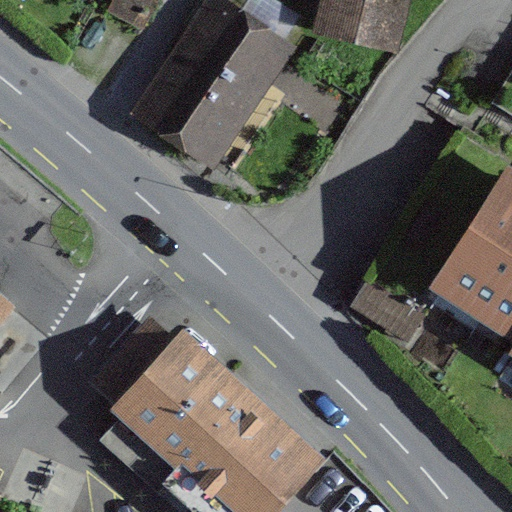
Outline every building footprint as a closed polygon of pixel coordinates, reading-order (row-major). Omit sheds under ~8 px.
[(109,0),(106,8),(143,27),(156,0),(109,0)] [(214,166),(297,44),(231,0),(201,0),(128,107),(214,166)] [(407,0),(317,0),(311,25),(397,45),(407,0)] [(433,279),(485,312),(511,270),(511,158),(433,279)] [(511,270),(485,312),(511,329),(511,270)] [(424,315),(370,277),(351,304),(405,342),(424,315)] [(15,297),(0,284),(0,392),(2,394),(48,339),(8,306),(15,297)] [(181,320),(173,329),(152,310),(91,378),(112,397),(110,399),(121,409),(98,434),(160,489),(168,480),(203,511),(269,511),(326,449),(181,320)]
